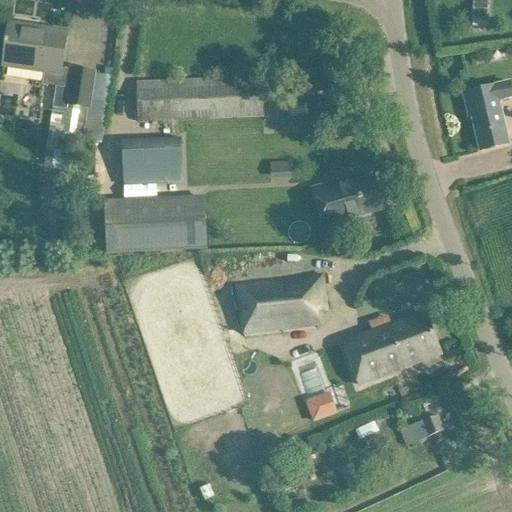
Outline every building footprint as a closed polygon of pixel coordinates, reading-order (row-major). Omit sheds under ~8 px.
[(472,11),(471,30),(486,30),(487,12),(472,11)] [(67,104),(89,107),(94,74),(72,71),(72,72),(60,70),(65,33),(44,30),(43,34),(10,29),(8,41),(5,40),(4,45),(7,45),(4,66),(45,72),(43,84),(70,88),(67,104)] [(359,52),(349,57),(354,66),(363,61),(359,52)] [(300,74),(301,92),(325,92),(324,73),(300,74)] [(266,115),(263,76),(136,83),(138,122),(266,115)] [(494,87),(464,94),(468,111),(471,110),(481,152),(508,145),(498,101),(511,97),(511,91),(510,83),(494,87)] [(181,141),(122,145),(124,188),(184,185),(181,141)] [(374,176),(353,182),(333,188),(331,183),(312,188),(323,227),(383,210),(374,176)] [(105,255),(206,251),(204,197),(103,201),(105,255)] [(236,286),(242,337),(317,328),(316,314),(321,314),(318,277),(236,286)] [(387,323),(405,318),(403,310),(384,315),(387,323)] [(423,315),(405,323),(343,343),(358,386),(388,376),(406,368),(403,362),(437,348),(423,315)] [(328,395),(307,402),(314,421),(335,414),(328,395)] [(438,416),(401,431),(407,448),(412,446),(433,438),(436,444),(443,441),(440,433),(444,432),(438,416)]
